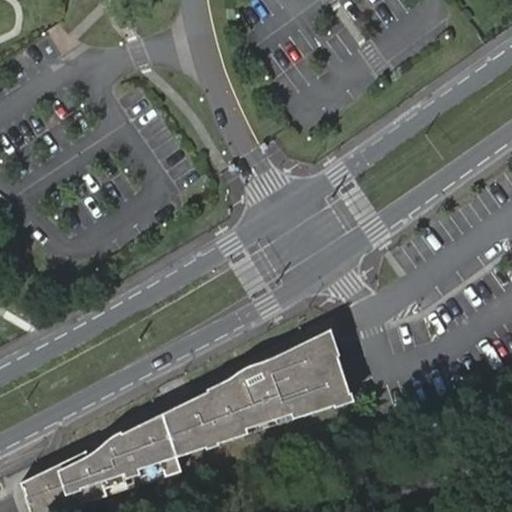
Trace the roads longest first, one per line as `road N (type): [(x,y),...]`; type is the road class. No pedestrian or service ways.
road 1 (tertiary): [(0,442),(328,267)]
road 2 (tertiary): [(283,212),(0,374)]
road 3 (tertiary): [(511,52),(283,212)]
road 4 (tertiary): [(328,267),(511,132)]
